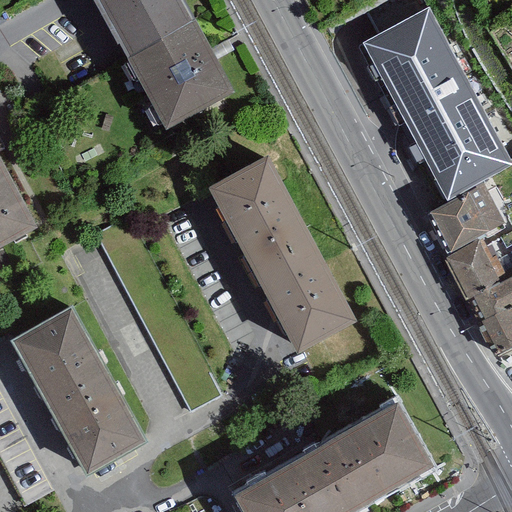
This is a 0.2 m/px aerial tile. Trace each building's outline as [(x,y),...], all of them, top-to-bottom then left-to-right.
[(183,0),(96,0),(133,67),(201,29),(183,0)] [(511,160),(429,7),(363,43),(448,201),(511,166),(511,160)] [(240,101),(201,29),(133,67),(172,140),(240,101)] [(0,158),(0,258),(42,236),(0,158)] [(217,202),(304,366),(365,333),(279,170),(217,202)] [(436,221),(457,260),(487,243),(510,229),(490,190),(436,221)] [(487,243),(457,260),(451,264),(477,307),(511,286),(511,284),(507,276),(509,274),(502,261),(499,263),(487,243)] [(511,286),(477,307),(489,327),(511,313),(511,286)] [(75,295),(13,330),(89,465),(151,431),(75,295)] [(511,313),(489,327),(486,329),(506,362),(511,358),(511,313)] [(238,481),(255,511),(339,511),(441,456),(405,390),(238,481)]
